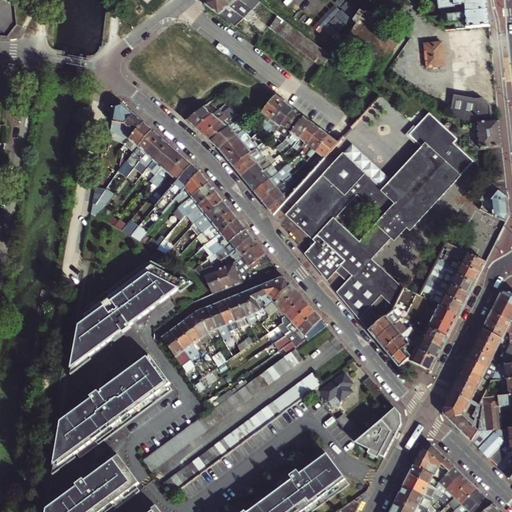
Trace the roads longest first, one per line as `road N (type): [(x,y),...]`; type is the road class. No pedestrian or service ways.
road 1 (residential): [(107,74),(211,162),(294,267)]
road 2 (residential): [(39,55),(0,271)]
road 3 (residential): [(178,4),(342,125)]
road 4 (residential): [(294,267),(422,416)]
road 5 (tertiary): [(511,265),(491,287),(422,416)]
road 6 (residential): [(294,267),(204,303),(163,331)]
road 7 (residential): [(422,416),(511,498)]
